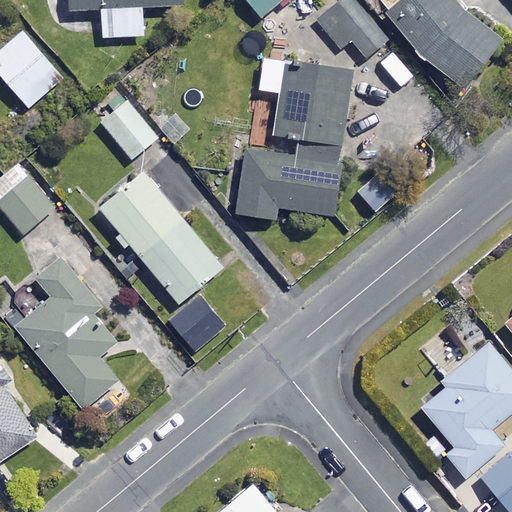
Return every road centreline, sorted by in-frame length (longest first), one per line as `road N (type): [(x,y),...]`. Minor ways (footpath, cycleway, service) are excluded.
road 1 (residential): [(277,363),(511,167)]
road 2 (residential): [(97,511),(277,363)]
road 3 (residential): [(277,363),(400,511)]
